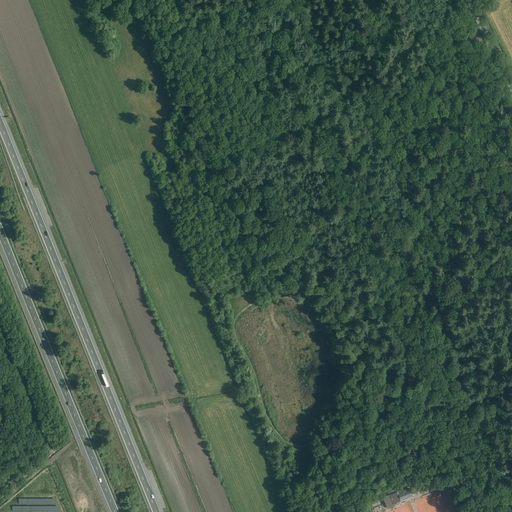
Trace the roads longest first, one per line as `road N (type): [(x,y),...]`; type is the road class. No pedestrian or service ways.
road 1 (motorway): [(156,511),(0,118)]
road 2 (motorway): [(0,231),(113,511)]
